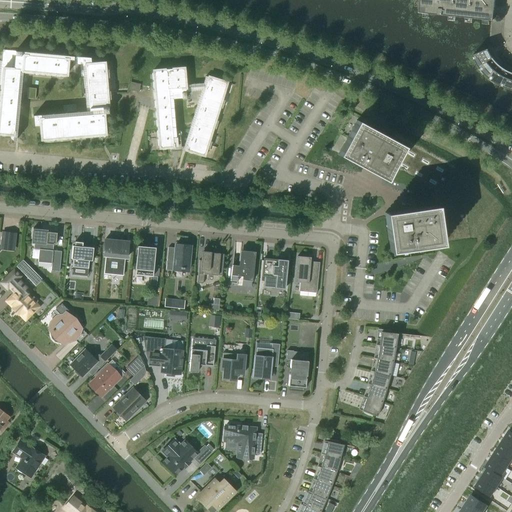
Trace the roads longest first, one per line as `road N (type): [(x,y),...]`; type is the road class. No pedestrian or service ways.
road 1 (tertiary): [(0,16),(191,35),(272,55),(392,101),(511,165)]
road 2 (tertiary): [(511,149),(397,90),(277,43),(107,7),(0,0)]
road 3 (residential): [(0,208),(332,239),(318,381)]
road 4 (primary): [(511,256),(417,402),(391,464)]
road 5 (residential): [(316,407),(195,400),(114,444)]
road 6 (primary): [(391,464),(511,292)]
road 7 (residential): [(114,444),(0,324)]
road 8 (residential): [(0,157),(127,169)]
